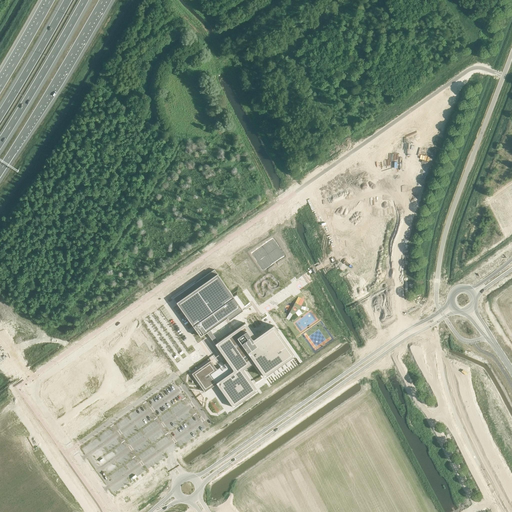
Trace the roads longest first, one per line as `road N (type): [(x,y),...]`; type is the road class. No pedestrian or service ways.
road 1 (unclassified): [(116,511),(35,396),(38,381),(325,181)]
road 2 (tertiary): [(440,311),(194,479)]
road 3 (tertiary): [(199,485),(444,317)]
road 4 (unclassified): [(440,311),(436,284),(448,221),(511,53)]
road 5 (motorway): [(0,170),(102,0)]
road 6 (motorway): [(0,144),(84,0)]
road 7 (motorway): [(67,0),(0,114)]
